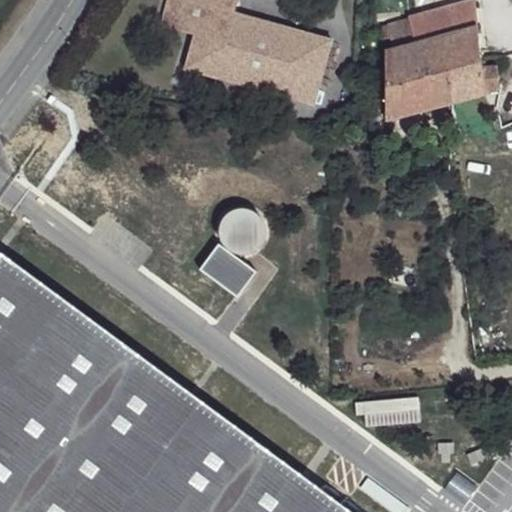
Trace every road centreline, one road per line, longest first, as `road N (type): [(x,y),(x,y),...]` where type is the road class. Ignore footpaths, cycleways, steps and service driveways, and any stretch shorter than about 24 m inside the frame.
road 1 (unknown): [(511,375),(477,380),(462,355),(437,122)]
road 2 (unclassified): [(68,0),(0,101)]
